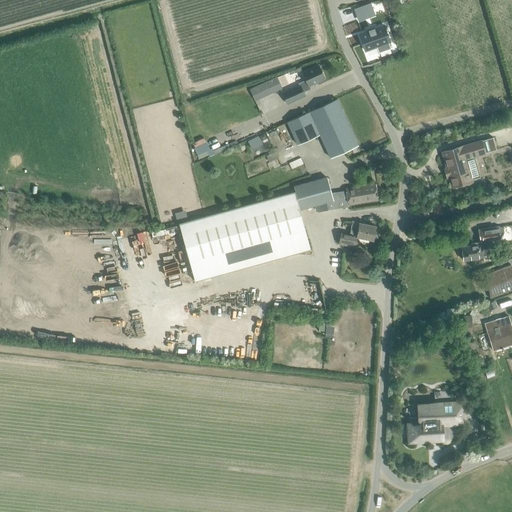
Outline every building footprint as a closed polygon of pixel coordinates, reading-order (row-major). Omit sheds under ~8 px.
[(369,3),(355,8),(360,20),(373,16),(369,3)] [(368,31),(359,34),(365,51),(377,47),(379,52),(390,48),(388,43),(390,42),(384,25),(374,29),(374,27),(373,28),(374,29),(369,31),(368,29),(368,30),(368,31)] [(304,92),(310,89),(309,85),(324,78),(318,66),(302,73),(306,80),(299,83),(300,86),(284,93),(289,104),(306,97),(304,92)] [(277,77),(250,89),(255,101),(282,89),(277,77)] [(297,144),(319,134),(330,158),(358,145),(337,99),(287,122),(297,144)] [(203,137),(191,142),(199,159),(209,154),(209,156),(238,143),(236,140),(213,150),(212,148),(209,149),(203,137)] [(462,146),(442,152),(447,172),(449,171),(450,174),(454,187),(473,181),(473,180),(480,178),(474,156),(493,151),(489,138),(481,141),(462,146)] [(345,189),(348,204),(377,199),(374,184),(370,185),(367,169),(353,171),(352,172),(356,187),(345,189)] [(296,190),(294,191),(300,209),(333,200),(327,177),(295,186),(296,190)] [(310,249),(300,209),(294,191),(251,202),(267,260),(310,249)] [(194,279),(267,260),(251,202),(178,221),(194,279)] [(373,240),(375,226),(352,221),(350,234),(341,232),(339,244),(355,247),(358,237),(373,240)] [(462,251),(462,256),(463,260),(483,257),(482,249),(491,248),(489,240),(500,239),(498,226),(478,229),(480,241),(471,243),(471,246),(462,247),(462,251)] [(492,271),(493,274),(489,275),(493,285),(490,286),(494,297),(511,290),(511,268),(511,264),(492,271)] [(487,330),(493,350),(511,344),(511,328),(508,316),(499,319),(501,326),(499,327),(496,320),(487,323),(489,330),(487,330)] [(326,327),(325,336),(330,337),(334,337),(335,323),(332,323),(327,323),(327,322),(326,327)] [(410,441),(426,440),(464,438),(463,403),(450,404),(449,391),(434,392),(435,402),(408,404),(409,425),(410,441)]
